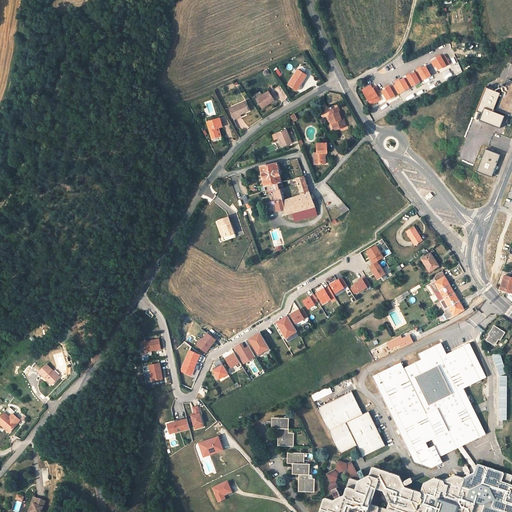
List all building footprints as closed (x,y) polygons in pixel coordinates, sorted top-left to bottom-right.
[(442,57),(447,66),(451,64),(445,55),(442,57)] [(433,61),(438,70),(447,66),(442,57),(442,56),(433,61)] [(418,72),(423,80),(431,76),(426,66),(417,71),(418,72)] [(305,73),(297,67),(286,82),(293,87),(294,88),(296,87),(297,86),(298,85),(298,83),(305,73)] [(451,69),(444,72),(446,79),(453,76),(451,69)] [(407,78),(412,87),(420,82),(416,73),(415,72),(406,77),(407,78)] [(396,84),(401,93),(410,88),(405,79),(404,78),(395,83),(396,84)] [(511,81),(508,80),(497,110),(511,115),(511,81)] [(391,87),(396,96),(401,93),(396,84),(391,87)] [(371,85),(362,90),(371,106),(381,100),(378,95),(381,94),(376,86),(372,88),(371,85)] [(381,91),(387,101),(396,96),(391,87),(390,86),(381,91)] [(498,90),(488,86),(481,103),(484,105),(491,108),(498,90)] [(270,100),(264,90),(252,99),(258,108),(270,100)] [(224,108),(227,116),(235,113),(242,109),(240,101),(224,108)] [(329,116),(334,131),(347,126),(343,116),(342,117),(340,112),(341,112),(339,106),(327,111),(330,116),(329,116)] [(211,136),(217,134),(216,126),(218,125),(221,125),(218,116),(207,119),(211,136)] [(279,138),(282,146),(291,142),(286,129),(277,133),(272,135),(274,140),(279,138)] [(319,156),(325,156),(325,149),(328,149),(327,140),(315,141),(316,151),(313,152),(314,160),(319,160),(319,156)] [(476,171),(491,177),(500,155),(485,149),(476,171)] [(260,167),(264,185),(267,185),(277,182),(281,181),(276,163),(263,166),(260,167)] [(295,177),(300,191),(308,188),(303,175),(295,177)] [(277,182),(267,185),(269,191),(273,190),(277,211),(284,209),(286,214),(291,213),(314,206),(310,195),(309,192),(301,194),(285,199),(283,200),(280,189),(279,189),(277,182)] [(347,206),(344,203),(337,208),(342,214),(349,209),(347,206)] [(314,206),(291,213),(294,221),(317,215),(314,206)] [(235,233),(228,215),(216,220),(222,238),(235,233)] [(414,227),(406,231),(414,244),(422,239),(414,227)] [(274,247),(281,246),(278,231),(271,232),(274,247)] [(433,260),(434,259),(430,253),(421,258),(430,272),(438,267),(433,260)] [(377,261),(370,266),(377,279),(385,274),(377,261)] [(444,276),(442,271),(435,275),(438,280),(444,276)] [(397,277),(395,273),(388,277),(391,281),(397,277)] [(500,289),(511,292),(511,277),(504,275),(500,289)] [(439,291),(449,285),(444,276),(430,285),(435,293),(439,291)] [(336,293),(346,288),(341,278),(330,283),(336,293)] [(363,278),(353,283),(359,292),(368,287),(367,286),(363,278)] [(454,293),(449,285),(439,291),(444,299),(454,293)] [(330,286),(317,291),(323,304),(331,300),(332,302),(336,300),(330,286)] [(410,294),(408,290),(395,297),(398,301),(410,294)] [(449,307),(459,301),(454,293),(444,299),(440,301),(445,309),(449,307)] [(318,301),(313,294),(303,300),(308,309),(315,305),(314,303),(318,301)] [(464,309),(459,301),(449,307),(454,315),(464,309)] [(289,314),(295,324),(307,317),(302,308),(299,310),(299,309),(289,314)] [(296,331),(286,315),(275,322),(285,338),(296,331)] [(495,345),(499,339),(500,339),(505,333),(494,325),(490,332),(491,333),(487,339),(495,345)] [(197,344),(206,353),(218,339),(208,331),(197,344)] [(259,332),(248,339),(257,355),(269,348),(259,332)] [(161,349),(158,338),(142,341),(144,353),(161,349)] [(245,364),(258,357),(251,344),(246,346),(244,342),(235,346),(245,364)] [(414,461),(431,468),(443,462),(440,456),(458,447),(462,445),(486,433),(464,388),(486,377),(470,342),(447,353),(441,342),(418,353),(420,359),(404,367),(401,362),(372,376),(414,461)] [(180,371),(193,376),(202,353),(190,348),(180,371)] [(231,369),(242,364),(237,352),(225,357),(231,369)] [(38,371),(44,376),(46,374),(54,381),(59,375),(46,362),(38,371)] [(152,381),(165,378),(161,362),(148,365),(152,381)] [(222,364),(212,370),(218,380),(228,374),(222,364)] [(46,374),(44,376),(51,383),(54,381),(46,374)] [(505,429),(504,382),(494,382),(495,429),(505,429)] [(351,391),(317,407),(339,453),(356,445),(362,456),(385,445),(368,411),(362,413),(351,391)] [(17,422),(10,415),(13,412),(15,410),(10,405),(0,415),(0,419),(4,424),(5,423),(11,429),(17,422)] [(194,413),(191,413),(195,429),(206,427),(200,405),(192,407),(194,413)] [(13,412),(10,415),(17,422),(20,419),(13,412)] [(278,428),(277,445),(292,446),(292,433),(287,433),(287,418),(272,417),(272,428),(278,428)] [(166,424),(169,435),(189,429),(186,419),(166,424)] [(197,443),(203,458),(223,450),(218,436),(197,443)] [(169,439),(171,448),(178,446),(176,438),(169,439)] [(458,447),(475,472),(476,465),(462,445),(458,447)] [(298,474),(298,491),(313,491),(313,479),(307,478),(307,463),(303,463),(304,452),(287,452),(287,463),(293,463),(292,473),(298,474)] [(202,460),(206,475),(215,472),(211,457),(202,460)] [(347,469),(352,478),(358,481),(361,479),(351,460),(346,463),(336,459),(333,469),(326,474),(330,482),(328,488),(333,499),(335,498),(331,489),(336,487),(340,496),(342,495),(335,481),(338,473),(347,469)] [(403,482),(399,474),(371,467),(368,474),(361,479),(358,481),(352,478),(350,477),(348,479),(343,495),(342,495),(340,496),(336,487),(331,489),(335,498),(333,499),(332,500),(325,497),(323,498),(318,511),(466,511),(475,502),(470,495),(471,491),(484,485),(489,490),(493,499),(491,507),(489,511),(511,511),(511,483),(510,483),(511,478),(511,475),(511,474),(478,463),(477,464),(476,465),(475,472),(470,474),(469,473),(470,471),(467,466),(466,465),(463,467),(463,468),(466,473),(467,474),(468,475),(463,477),(455,474),(443,480),(435,477),(429,481),(429,488),(406,488),(404,484),(405,484),(406,484),(412,482),(412,480),(411,478),(410,477),(404,480),(404,482),(403,482)] [(232,493),(227,482),(211,489),(218,504),(226,500),(224,497),(232,493)] [(43,511),(43,498),(31,499),(31,511),(43,511)] [(489,511),(491,507),(475,502),(466,511),(489,511)]
